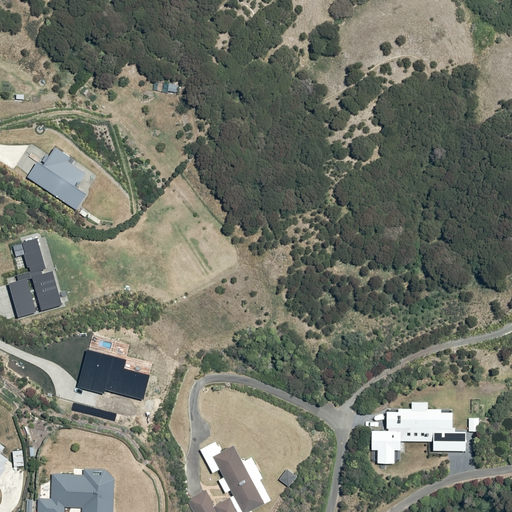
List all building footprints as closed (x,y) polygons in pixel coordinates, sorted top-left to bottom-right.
[(84,192),(94,178),(73,164),(75,161),(54,147),(42,164),(38,161),(28,176),(76,209),(86,194),(84,192)] [(55,271),(58,270),(56,263),(53,264),(45,234),(41,236),(40,232),(19,238),(20,241),(10,244),(19,278),(8,281),(19,320),(66,307),(66,304),(71,302),(67,289),(60,291),(55,271)] [(466,450),(466,430),(452,430),(453,411),(441,411),(441,409),(427,408),(427,402),(411,401),(411,408),(397,408),(397,410),(385,410),(385,420),(369,419),(369,451),(375,451),(375,464),(396,465),(397,452),(403,452),(403,441),(433,441),(432,450),(466,450)] [(479,431),(480,417),(469,417),(469,431),(479,431)] [(0,475),(11,460),(0,453),(0,452),(4,446),(0,443),(0,431),(0,432),(0,431),(0,475)] [(252,511),(251,510),(272,499),(261,479),(264,477),(252,455),(242,461),(233,444),(222,450),(217,440),(201,449),(213,472),(220,469),(224,476),(219,479),(226,492),(230,490),(233,494),(226,498),(215,504),(207,488),(187,499),(193,511),(252,511)] [(38,498),(37,511),(65,511),(66,506),(72,506),(71,511),(113,511),(115,479),(106,469),(74,468),(74,474),(53,473),(51,498),(38,498)] [(298,476),(286,468),(278,481),(290,488),(298,476)]
